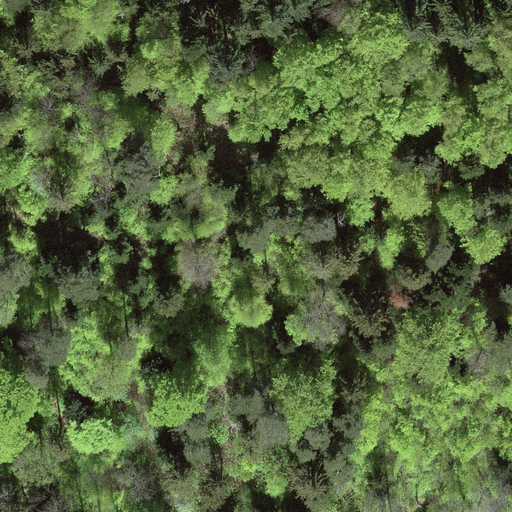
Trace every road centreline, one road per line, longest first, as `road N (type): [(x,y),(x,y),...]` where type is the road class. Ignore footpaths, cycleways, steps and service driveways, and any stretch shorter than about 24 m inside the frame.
road 1 (track): [(0,174),(31,222),(185,236)]
road 2 (track): [(54,0),(0,152)]
